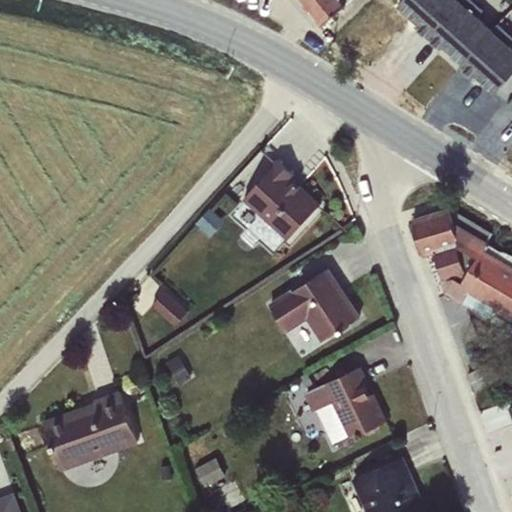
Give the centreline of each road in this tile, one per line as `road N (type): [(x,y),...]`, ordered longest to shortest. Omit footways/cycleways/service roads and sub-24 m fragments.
road 1 (residential): [(297,69),(204,189),(0,407)]
road 2 (residential): [(402,136),(382,181),(382,211),(488,511)]
road 3 (residential): [(297,69),(214,27),(135,0)]
road 4 (residential): [(511,205),(402,136)]
road 5 (residential): [(402,136),(297,69)]
